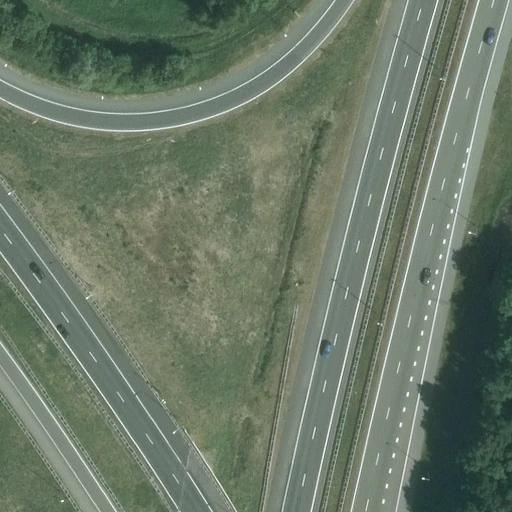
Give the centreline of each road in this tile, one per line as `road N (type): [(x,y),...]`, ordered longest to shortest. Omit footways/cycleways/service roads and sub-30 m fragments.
road 1 (motorway): [(366,511),(495,0)]
road 2 (motorway): [(423,0),(298,511)]
road 3 (motorway): [(344,0),(290,62),(226,100),(181,115),(83,117),(0,88)]
road 4 (motorway): [(194,511),(0,225)]
road 5 (motorway): [(0,353),(112,511)]
